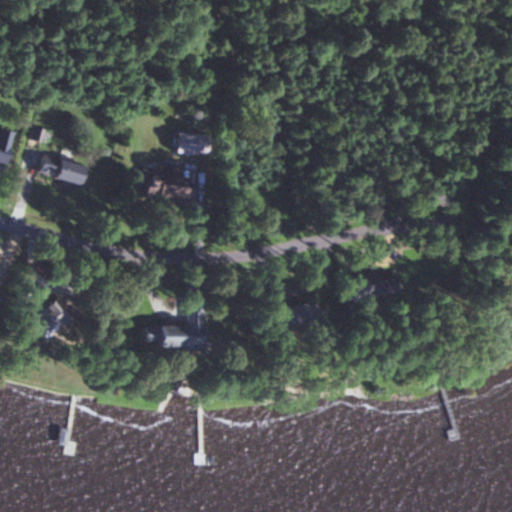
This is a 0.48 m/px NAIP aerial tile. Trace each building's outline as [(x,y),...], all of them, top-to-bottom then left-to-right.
[(0,164),(1,165),(9,133),(0,131),(0,164)] [(31,172),(69,186),(76,168),(37,154),(31,172)] [(137,166),(137,198),(183,199),(183,167),(137,166)] [(389,270),(339,280),(343,298),(393,289),(389,270)] [(62,316),(44,297),(19,320),(37,340),(62,316)] [(305,300),(266,307),(270,328),(309,321),(305,300)] [(197,347),(198,301),(181,301),(181,324),(137,324),(137,345),(197,347)]
